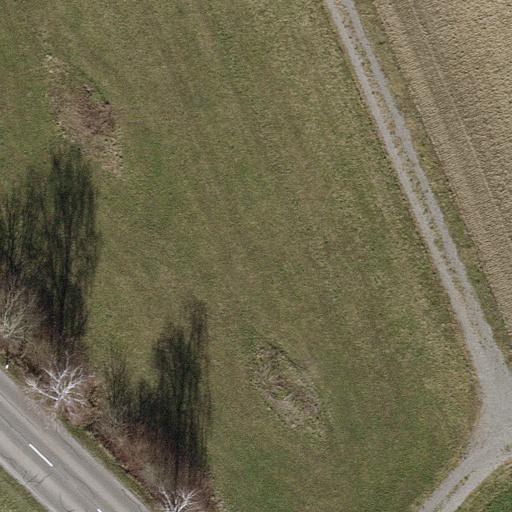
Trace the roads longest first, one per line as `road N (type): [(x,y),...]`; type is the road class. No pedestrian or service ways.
road 1 (track): [(511,382),(351,0)]
road 2 (tertiary): [(101,511),(0,415)]
